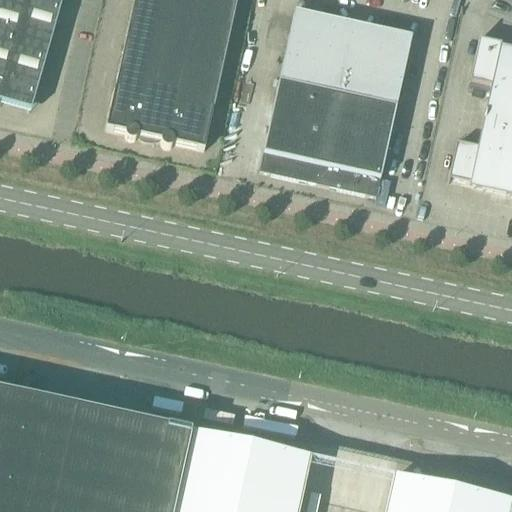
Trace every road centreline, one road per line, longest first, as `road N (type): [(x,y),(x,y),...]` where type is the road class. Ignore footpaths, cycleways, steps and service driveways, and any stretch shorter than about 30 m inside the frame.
road 1 (secondary): [(511,311),(0,196)]
road 2 (unclassified): [(511,442),(0,331)]
road 3 (unknown): [(478,0),(432,181),(451,204),(511,218)]
road 4 (unknown): [(443,0),(398,173)]
road 5 (unknown): [(239,169),(278,0)]
road 6 (unknown): [(79,0),(48,126)]
